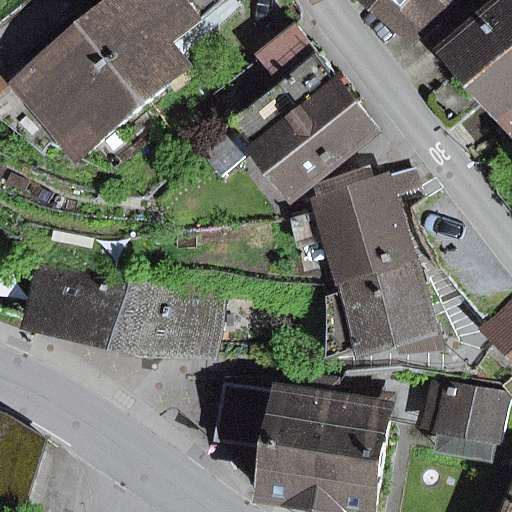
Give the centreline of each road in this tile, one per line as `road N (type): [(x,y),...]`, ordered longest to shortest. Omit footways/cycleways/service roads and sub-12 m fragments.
road 1 (residential): [(511,241),(320,0)]
road 2 (tertiary): [(0,369),(170,473)]
